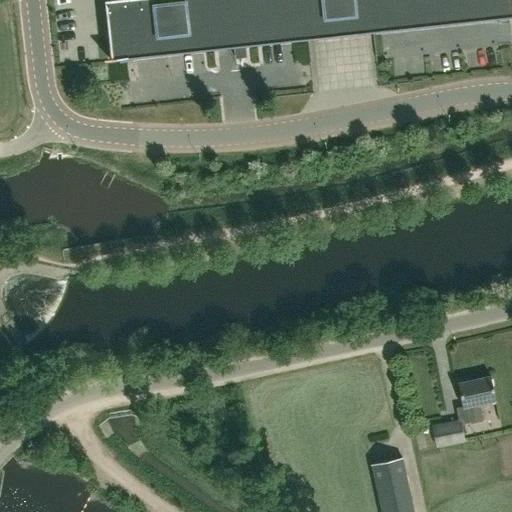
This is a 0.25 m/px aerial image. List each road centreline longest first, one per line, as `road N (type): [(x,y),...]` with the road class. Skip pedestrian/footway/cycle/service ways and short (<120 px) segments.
road 1 (unclassified): [(0,450),(39,415),(83,396),(264,365),(511,308)]
road 2 (unclassified): [(511,92),(210,139),(86,134),(59,120)]
road 3 (track): [(55,407),(88,449),(164,511)]
road 4 (unclassified): [(59,120),(41,82),(33,0)]
